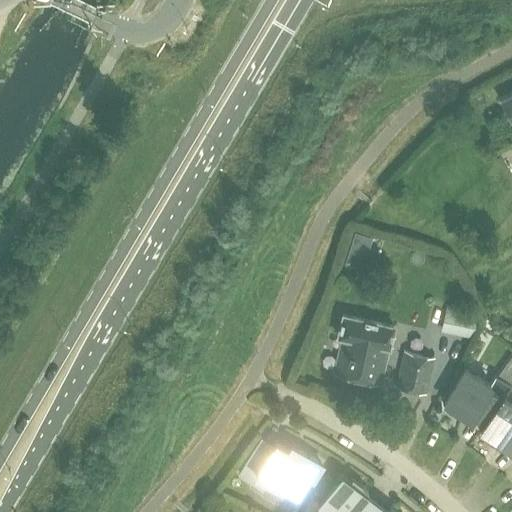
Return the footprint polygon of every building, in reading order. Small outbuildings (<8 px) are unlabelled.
[(511,90),(500,97),(508,111),(507,112),(511,120),(511,90)] [(393,326),(349,316),(342,314),(338,335),(342,336),(334,372),(381,382),(393,326)] [(426,392),(434,357),(404,351),(396,386),(426,392)] [(465,368),(445,403),(449,405),(446,410),(460,418),(463,413),(483,425),(503,396),(511,384),(495,374),(490,383),(465,368)] [(483,425),(476,433),(490,443),(493,438),(511,452),(511,402),(503,396),(483,425)] [(322,463),(306,454),(306,453),(298,448),(295,454),(276,442),(264,461),(252,453),(240,474),(261,487),(266,481),(280,490),(282,486),(297,496),(309,476),(312,478),(322,463)] [(368,511),(377,501),(366,493),(368,490),(352,478),(350,481),(345,478),(342,475),(336,483),(335,483),(320,504),(330,511),(368,511)] [(388,510),(377,502),(377,501),(368,511),(397,511),(390,507),(388,510)]
